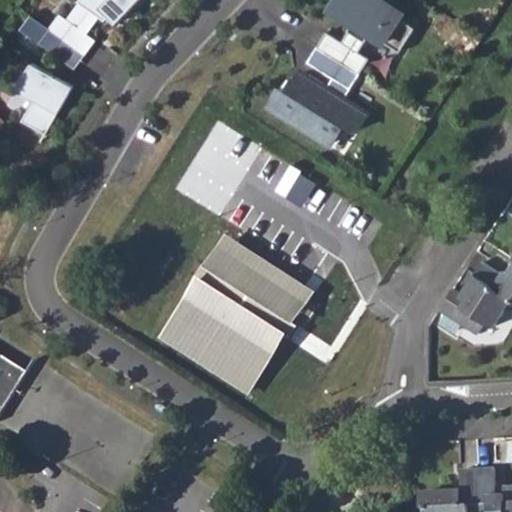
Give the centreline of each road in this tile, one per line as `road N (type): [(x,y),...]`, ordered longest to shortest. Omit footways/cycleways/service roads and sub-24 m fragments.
road 1 (residential): [(300,471),(58,315),(40,292),(47,247),(150,82),(224,0)]
road 2 (residential): [(403,405),(413,322),(511,163)]
road 3 (residential): [(403,405),(300,471)]
